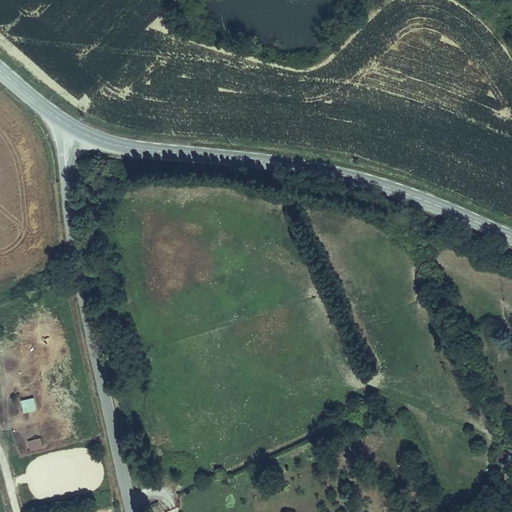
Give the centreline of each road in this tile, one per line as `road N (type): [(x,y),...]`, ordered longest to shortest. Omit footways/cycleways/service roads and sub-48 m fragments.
road 1 (tertiary): [(87,135),(357,179),(511,238)]
road 2 (tertiary): [(131,511),(85,311),(66,178)]
